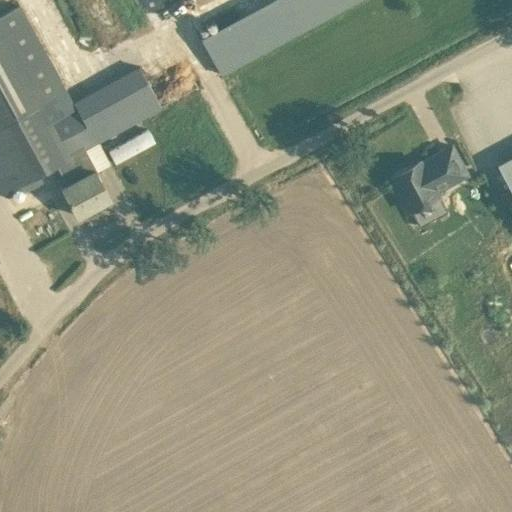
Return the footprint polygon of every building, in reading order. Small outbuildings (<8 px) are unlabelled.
[(297,0),(266,0),(201,36),(221,74),(311,25),(297,0)] [(0,186),(3,192),(56,163),(67,184),(63,187),(78,215),(111,197),(96,170),(97,169),(85,147),(161,106),(142,71),(75,107),(20,3),(0,13),(0,186)] [(149,129),(108,146),(113,159),(155,142),(149,129)] [(435,189),(466,172),(451,144),(420,161),(418,158),(391,172),(411,209),(438,195),(435,189)] [(511,157),(499,164),(511,187),(511,157)]
